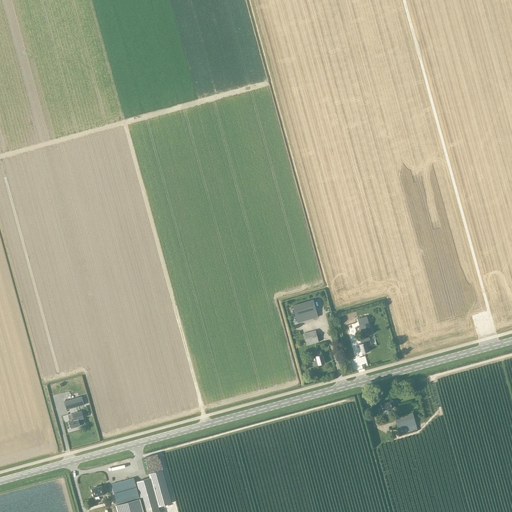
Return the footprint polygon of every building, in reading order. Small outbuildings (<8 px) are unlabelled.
[(297,323),(318,317),(313,300),(292,306),(297,323)] [(360,331),(363,330),(370,328),(367,317),(357,319),(360,331)] [(315,330),(303,334),(306,345),(318,342),(315,330)] [(361,344),(359,344),(362,353),(368,351),(366,345),(371,344),(369,337),(360,339),(361,344)] [(318,365),(324,363),(322,354),(320,352),(316,353),(317,356),(315,356),(318,365)] [(64,401),(66,410),(84,405),(81,396),(64,401)] [(393,401),(392,402),(392,401),(390,401),(390,402),(381,404),(382,408),(378,409),(379,415),(388,414),(387,409),(392,408),(391,407),(394,406),(393,401)] [(79,425),(78,419),(83,418),(81,411),(72,414),(74,420),(69,421),(71,428),(79,425)] [(399,435),(417,430),(412,413),(394,418),(399,435)] [(171,504),(162,470),(148,474),(149,478),(136,482),(139,493),(138,493),(137,491),(115,497),(116,503),(115,503),(116,505),(115,505),(117,511),(143,511),(142,507),(143,507),(144,511),(158,511),(158,507),(171,504)] [(115,497),(137,491),(133,478),(111,484),(115,497)] [(93,497),(104,494),(102,486),(91,488),(93,497)]
